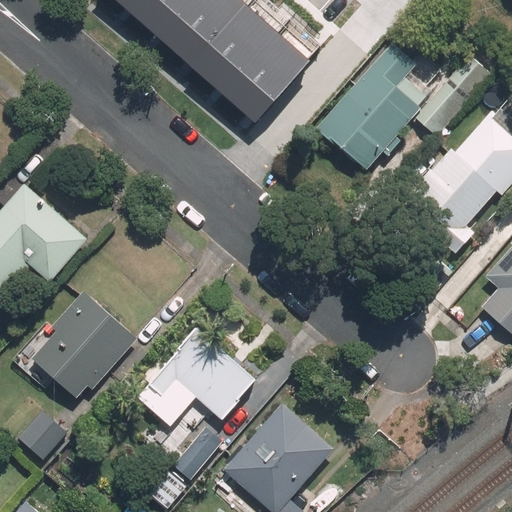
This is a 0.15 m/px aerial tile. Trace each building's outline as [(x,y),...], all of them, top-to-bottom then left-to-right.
[(312,63),(240,0),(117,0),(259,124),(312,63)] [(391,43),(314,129),(364,173),(382,153),(386,157),(400,142),(395,138),(420,110),(416,107),(430,91),(409,73),(416,65),(391,43)] [(492,76),(469,56),(414,118),(437,138),(492,76)] [(511,131),(491,112),(454,154),(449,150),(431,171),(430,170),(406,196),(462,246),(473,235),(464,227),(495,192),(501,198),(511,185),(511,131)] [(85,242),(23,186),(0,210),(0,279),(20,257),(48,283),(85,242)] [(495,292),(479,309),(511,339),(511,245),(481,279),(495,292)] [(136,339),(82,291),(48,329),(53,333),(29,360),(75,401),(87,388),(90,391),(136,339)] [(159,397),(175,379),(220,419),(256,379),(197,328),(146,386),(159,397)] [(280,511),(334,450),(281,405),(222,473),(268,511),(280,511)] [(69,434),(42,410),(16,439),(42,463),(69,434)] [(221,443),(204,429),(172,466),(190,481),(221,443)] [(4,475),(0,478),(0,505),(7,511),(24,493),(4,475)] [(37,511),(25,501),(15,511),(37,511)]
